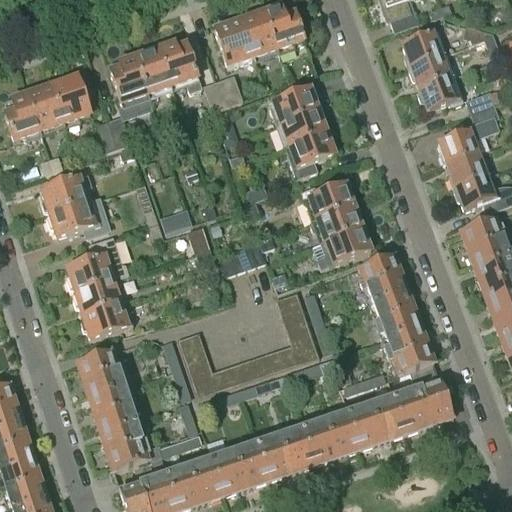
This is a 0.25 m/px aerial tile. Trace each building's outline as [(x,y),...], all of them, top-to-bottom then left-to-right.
[(380,0),(385,14),(409,5),(407,0),(380,0)] [(439,14),(441,22),(451,19),(448,10),(439,14)] [(262,19),(276,57),(303,47),(294,19),(284,23),(280,13),(262,19)] [(441,22),(439,14),(428,18),(431,26),(441,22)] [(389,27),(393,39),(418,30),(414,18),(389,27)] [(252,65),(276,57),(262,19),(252,23),(248,20),(238,24),(252,65)] [(227,74),(252,65),(238,24),(228,27),(226,31),(214,36),(227,74)] [(485,49),(495,46),(492,40),(465,32),(462,44),(466,45),(468,52),(484,46),(485,49)] [(402,51),(406,62),(404,64),(407,74),(445,60),(436,38),(402,51)] [(495,46),(485,49),(490,65),(500,61),(495,46)] [(157,55),(170,94),(197,84),(185,50),(175,54),(174,49),(157,55)] [(147,102),(170,94),(157,55),(156,55),(153,53),(145,56),(143,60),(133,63),(147,102)] [(451,76),(445,60),(407,74),(412,86),(415,87),(419,96),(453,83),(453,82),(456,81),(453,75),(451,76)] [(120,111),(147,102),(133,63),(118,69),(119,74),(109,77),(120,111)] [(215,89),(224,113),(242,107),(233,82),(215,89)] [(77,83),(63,88),(60,85),(48,90),(63,131),(90,122),(77,83)] [(419,96),(420,99),(417,101),(420,108),(423,109),(427,119),(449,111),(450,114),(463,109),(453,83),(419,96)] [(224,113),(215,89),(203,93),(212,117),(224,113)] [(39,139),(63,131),(48,90),(38,93),(36,97),(26,101),(39,139)] [(280,132),(322,116),(319,106),(313,104),(310,96),(272,110),(280,132)] [(488,99),(492,109),(499,106),(495,96),(488,99)] [(470,119),(493,111),(492,109),(488,99),(465,107),(470,119)] [(13,148),(39,139),(26,101),(11,106),(14,117),(4,120),(13,148)] [(471,137),(449,145),(438,149),(442,160),(440,161),(443,169),(446,169),(447,172),(479,160),(474,146),(499,138),(494,125),(498,124),(493,111),(470,119),(474,130),(469,132),(471,137)] [(225,116),(213,121),(216,129),(228,125),(225,116)] [(327,127),(322,116),(280,132),(288,153),(326,139),(324,132),(327,127)] [(109,127),(118,154),(130,150),(121,123),(109,127)] [(118,154),(109,127),(97,132),(106,158),(118,154)] [(335,151),(333,145),(332,143),(327,142),(326,139),(288,153),(293,165),(287,167),(295,187),(317,179),(313,169),(335,161),(332,154),(335,151)] [(236,144),(230,142),(221,145),(225,153),(237,149),(236,144)] [(216,148),(209,151),(212,160),(219,158),(216,148)] [(122,167),(135,163),(132,153),(119,157),(122,167)] [(479,160),(447,172),(451,182),(449,185),(453,195),(488,182),(479,160)] [(242,161),(229,165),(232,174),(244,169),(242,161)] [(49,167),(53,179),(61,176),(57,164),(49,167)] [(53,179),(49,167),(41,170),(45,181),(53,179)] [(157,208),(177,204),(173,181),(172,181),(170,170),(150,174),(157,208)] [(188,191),(200,187),(195,171),(183,175),(188,191)] [(48,221),(87,208),(83,197),(91,194),(87,182),(41,197),(44,207),(41,209),(43,217),(47,218),(48,221)] [(464,217),(481,211),(485,221),(511,211),(511,192),(509,193),(505,193),(503,193),(500,193),(496,194),(492,195),(488,182),(453,195),(457,206),(460,207),(464,217)] [(311,230),(316,228),(354,214),(353,211),(356,208),(353,200),(349,199),(346,191),(317,202),(314,193),(299,199),(311,230)] [(241,199),(245,211),(254,208),(267,203),(263,192),(241,199)] [(87,208),(48,221),(50,225),(47,227),(49,235),(53,236),(56,245),(95,233),(87,208)] [(254,208),(245,211),(250,223),(258,220),(254,208)] [(204,214),(207,226),(215,223),(211,211),(204,214)] [(354,214),(316,228),(311,230),(318,251),(365,234),(362,224),(358,223),(354,214)] [(188,216),(158,220),(161,237),(190,233),(188,216)] [(157,229),(153,218),(145,221),(149,232),(157,229)] [(460,238),(474,276),(508,264),(502,246),(505,245),(500,232),(497,234),(494,226),(460,238)] [(157,229),(149,232),(153,244),(161,242),(157,229)] [(218,232),(209,235),(212,244),(221,241),(218,232)] [(209,255),(202,234),(187,238),(195,260),(209,255)] [(319,277),(333,272),(371,258),(367,248),(370,245),(365,234),(318,251),(311,254),(319,277)] [(74,299),(112,287),(128,282),(125,271),(121,271),(112,244),(87,251),(91,264),(93,263),(94,266),(66,275),(69,285),(66,288),(69,296),(73,297),(74,299)] [(271,245),(259,249),(262,257),(274,253),(271,245)] [(258,250),(247,253),(254,272),(264,268),(258,250)] [(238,257),(244,275),(254,272),(247,253),(238,257)] [(207,276),(216,273),(210,256),(195,260),(201,276),(207,274),(207,276)] [(238,257),(228,260),(234,279),(244,275),(238,257)] [(219,263),(222,271),(226,282),(234,279),(228,260),(219,263)] [(367,295),(373,311),(406,299),(393,262),(359,275),(362,284),(359,285),(363,296),(367,295)] [(489,314),(511,305),(511,273),(508,264),(474,276),(489,314)] [(220,291),(216,279),(204,283),(207,290),(213,293),(220,291)] [(271,284),(274,293),(286,289),(284,280),(271,284)] [(112,287),(74,299),(75,303),(72,306),(75,314),(79,314),(82,322),(120,310),(112,287)] [(296,299),(279,305),(276,306),(279,318),(300,311),(296,299)] [(420,335),(406,299),(373,311),(379,328),(375,329),(380,342),(384,340),(386,347),(420,335)] [(332,358),(313,301),(305,303),(324,360),(332,358)] [(511,305),(489,314),(503,352),(511,349),(511,305)] [(120,310),(82,322),(83,326),(80,330),(82,337),(87,338),(90,347),(128,335),(120,310)] [(304,322),(300,311),(279,318),(283,329),(304,322)] [(308,334),(304,322),(283,329),(287,341),(308,334)] [(312,345),(308,334),(287,341),(291,352),(292,352),(302,348),(312,345)] [(433,369),(420,335),(386,347),(389,354),(385,355),(389,368),(393,366),(406,402),(396,406),(407,440),(432,432),(453,425),(441,389),(433,369)] [(181,356),(202,349),(198,339),(177,346),(181,356)] [(318,364),(312,345),(302,348),(308,367),(318,364)] [(191,405),(172,348),(164,351),(183,407),(191,405)] [(308,367),(302,348),(292,352),(298,371),(308,367)] [(181,356),(184,366),(205,359),(202,349),(181,356)] [(511,349),(503,352),(511,377),(511,349)] [(298,371),(292,352),(291,352),(281,355),(288,374),(298,371)] [(281,355),(271,359),(278,378),(288,374),(281,355)] [(77,370),(89,406),(123,395),(121,388),(125,387),(121,375),(118,377),(112,358),(77,370)] [(187,376),(208,369),(205,359),(184,366),(187,376)] [(271,359),(261,362),(268,381),(278,378),(271,359)] [(341,359),(333,361),(343,390),(351,387),(341,359)] [(261,362),(251,366),(258,384),(268,381),(261,362)] [(251,366),(241,369),(247,388),(258,384),(251,366)] [(328,385),(334,383),(329,367),(323,369),(324,371),(326,377),(328,385)] [(191,386),(201,383),(211,379),(208,369),(187,376),(191,386)] [(241,369),(231,372),(237,391),(247,388),(241,369)] [(323,369),(284,382),(286,390),(326,377),(324,371),(323,369)] [(231,372),(221,376),(227,395),(237,391),(231,372)] [(227,395),(221,376),(211,379),(217,398),(227,395)] [(211,379),(201,383),(207,401),(217,398),(211,379)] [(382,381),(344,394),(347,402),(385,389),(382,381)] [(201,383),(191,386),(197,405),(207,401),(201,383)] [(270,396),(267,388),(201,410),(204,419),(270,396)] [(0,436),(21,430),(8,391),(0,394),(0,436)] [(89,406),(101,443),(135,432),(130,414),(133,413),(130,402),(126,403),(123,395),(89,406)] [(396,406),(349,422),(361,456),(407,440),(396,406)] [(177,446),(197,439),(187,410),(179,413),(186,433),(174,437),(177,446)] [(314,471),(361,456),(349,422),(303,437),(314,471)] [(0,479),(33,468),(21,430),(0,436),(0,479)] [(135,432),(101,443),(113,480),(148,469),(145,459),(148,458),(144,448),(141,449),(135,432)] [(303,437),(256,453),(268,487),(314,471),(303,437)] [(201,450),(198,442),(160,455),(162,463),(201,450)] [(221,503),(268,487),(256,453),(210,469),(221,503)] [(160,464),(151,467),(153,475),(163,472),(160,464)] [(30,511),(46,507),(33,468),(0,479),(0,485),(0,486),(0,496),(2,501),(5,500),(8,511),(30,511)] [(210,469),(164,484),(172,511),(193,511),(221,503),(210,469)] [(172,511),(164,484),(139,493),(138,492),(119,498),(123,511),(172,511)]
